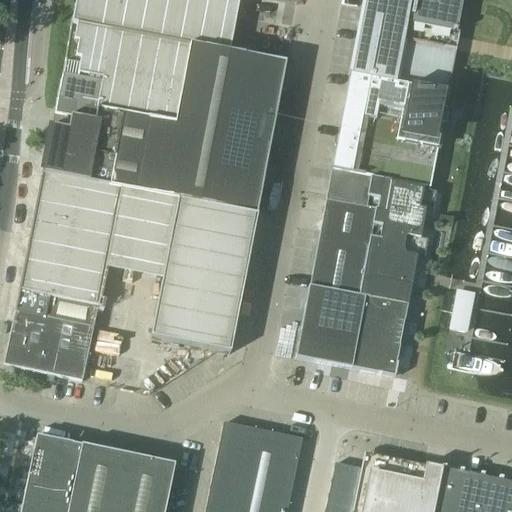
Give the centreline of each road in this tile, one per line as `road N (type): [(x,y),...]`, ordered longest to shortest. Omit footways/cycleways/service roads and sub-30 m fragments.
road 1 (unclassified): [(250,391),(324,0)]
road 2 (unclassified): [(0,408),(144,436),(231,391),(250,391)]
road 3 (unclassified): [(511,448),(333,410)]
road 4 (unclassified): [(0,128),(15,0)]
